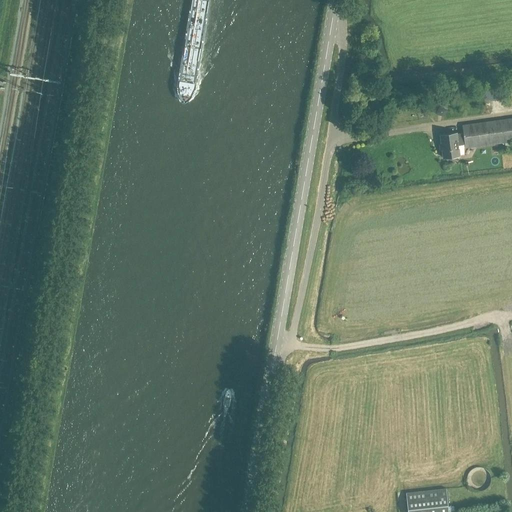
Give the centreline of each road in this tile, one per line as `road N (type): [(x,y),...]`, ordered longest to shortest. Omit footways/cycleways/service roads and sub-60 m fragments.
road 1 (unclassified): [(27,511),(115,0)]
road 2 (unclassified): [(276,347),(286,346),(297,315),(332,138),(341,32)]
road 3 (tertiary): [(276,347),(330,25)]
road 4 (track): [(496,318),(342,348),(286,346)]
road 5 (tertiary): [(247,511),(276,347)]
